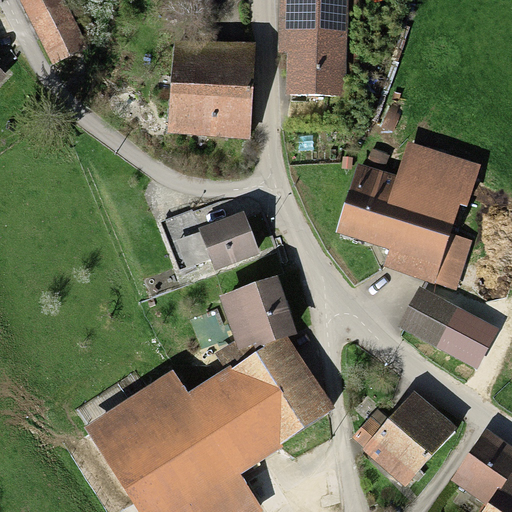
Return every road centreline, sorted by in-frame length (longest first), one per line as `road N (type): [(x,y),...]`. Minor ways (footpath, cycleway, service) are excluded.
road 1 (residential): [(5,0),(62,95),(139,160),(194,186),(276,182)]
road 2 (residential): [(511,432),(378,340),(317,272)]
road 3 (residential): [(317,272),(350,511)]
road 4 (track): [(421,511),(481,414),(511,317)]
road 5 (residential): [(276,182),(267,133),(265,0)]
